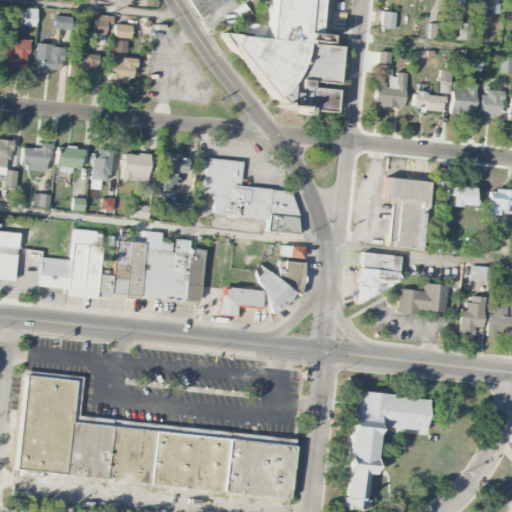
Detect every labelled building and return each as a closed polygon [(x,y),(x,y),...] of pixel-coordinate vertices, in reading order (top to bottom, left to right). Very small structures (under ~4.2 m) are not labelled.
[(268,0),(265,38),(221,34),(230,47),(230,44),(273,105),(331,111),(333,90),(307,88),(308,81),(334,84),(337,47),(323,45),(324,35),(315,34),(318,0),(268,0)] [(475,0),(474,11),(495,13),(496,0),(475,0)] [(22,26),(34,26),(36,8),(24,8),(22,26)] [(380,29),(394,29),(394,12),(381,12),(380,29)] [(111,26),(111,16),(94,15),(93,33),(104,34),(105,25),(111,26)] [(53,29),(72,30),(72,16),(53,16),(53,29)] [(428,39),(438,40),(440,24),(429,23),(428,39)] [(113,37),(129,38),(130,25),(113,24),(113,37)] [(27,40),(13,39),(12,47),(0,46),(0,48),(0,69),(24,72),(27,40)] [(131,83),(133,58),(124,58),(124,41),(111,40),(109,81),(131,83)] [(60,72),(62,47),(35,44),(32,73),(44,74),(45,70),(60,72)] [(69,74),(95,76),(97,54),(71,52),(69,74)] [(389,65),(389,52),(377,52),(377,65),(389,65)] [(498,73),(510,74),(510,66),(510,59),(499,58),(498,73)] [(449,94),(450,70),(439,70),(438,93),(449,94)] [(404,75),(386,74),(386,83),(374,82),(373,107),(403,108),(404,75)] [(449,114),(473,115),(475,84),(466,84),(465,90),(450,89),(449,114)] [(502,91),(481,89),(478,115),(499,117),(502,91)] [(412,109),(442,111),(442,95),(413,93),(412,109)] [(0,139),(0,174),(2,175),(2,188),(14,188),(15,171),(4,171),(5,159),(10,159),(11,140),(0,139)] [(47,144),(37,143),(37,148),(20,147),(19,168),(46,170),(47,144)] [(81,149),(56,146),(54,171),(70,173),(70,168),(79,168),(81,149)] [(108,181),(109,151),(90,150),(89,180),(108,181)] [(185,174),(187,157),(158,153),(153,187),(172,190),(175,173),(185,174)] [(147,181),(147,155),(121,154),(120,180),(147,181)] [(238,187),(241,162),(205,159),(202,193),(212,194),(210,216),(265,221),(264,233),(293,235),(296,192),(238,187)] [(389,199),(385,246),(420,250),(427,182),(383,178),(381,198),(389,199)] [(472,207),(472,188),(450,187),(449,206),(472,207)] [(508,217),(511,192),(488,189),(486,214),(508,217)] [(48,195),(32,193),(31,206),(47,208),(48,195)] [(111,211),(113,199),(100,198),(99,209),(111,211)] [(188,204),(164,203),(164,218),(188,219),(188,204)] [(147,206),(130,205),(129,217),(146,219),(147,206)] [(199,299),(200,250),(188,250),(188,240),(172,240),(171,242),(158,242),(158,250),(143,250),(143,243),(129,242),(129,229),(114,229),(113,271),(97,271),(98,231),(70,231),(69,259),(38,259),(37,288),(64,288),(64,297),(108,298),(108,297),(181,299),(181,298),(199,299)] [(0,280),(14,281),(16,233),(0,231),(0,280)] [(301,259),(303,248),(289,245),(288,257),(301,259)] [(396,294),(399,256),(359,253),(355,290),(396,294)] [(299,286),(301,263),(283,261),(282,269),(277,269),(276,283),(299,286)] [(469,280),(489,281),(489,267),(470,266),(469,280)] [(290,290),(279,292),(275,274),(258,278),(266,311),(294,305),(290,290)] [(446,286),(422,283),(421,291),(397,289),(394,313),(415,315),(415,311),(443,313),(446,286)] [(260,291),(220,287),(217,314),(234,317),(235,306),(257,309),(260,291)] [(459,309),(456,333),(472,335),(474,327),(480,328),(485,298),(467,296),(465,310),(459,309)] [(506,298),(492,298),(491,315),(486,315),(485,336),(495,336),(495,330),(511,330),(511,317),(505,317),(506,298)] [(15,473),(287,496),(292,437),(70,418),(73,380),(23,376),(15,473)] [(423,431),(426,399),(353,392),(344,497),(341,497),(341,507),(366,509),(374,430),(384,430),(384,427),(423,431)]
